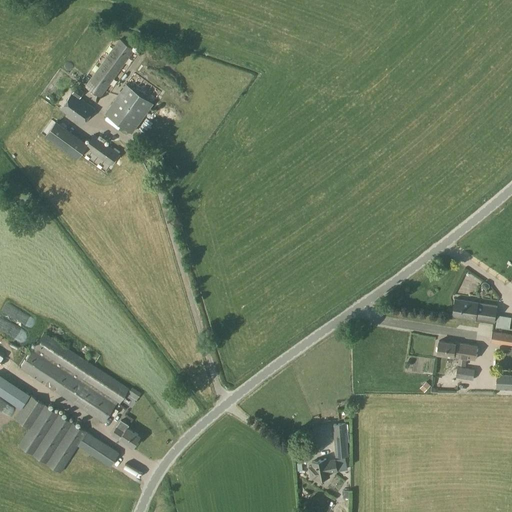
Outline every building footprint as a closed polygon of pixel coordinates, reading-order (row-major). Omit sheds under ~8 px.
[(120,38),(85,86),(100,97),(135,50),(120,38)] [(105,113),(132,133),(153,104),(126,85),(105,113)] [(83,124),(94,108),(79,97),(81,95),(74,90),(61,109),(83,124)] [(86,147),(110,165),(118,153),(94,135),(87,145),(55,122),(45,136),(77,159),(86,147)] [(452,315),(494,322),(497,305),(455,299),(452,315)] [(120,404),(130,389),(44,332),(20,369),(53,390),(104,423),(118,402),(120,404)] [(511,345),(511,335),(492,332),(491,342),(511,345)] [(459,357),(458,365),(465,366),(466,358),(475,359),(477,345),(454,342),(454,344),(439,341),(437,354),(459,357)] [(473,379),(474,369),(458,367),(456,377),(473,379)] [(511,375),(497,375),(496,389),(511,389),(511,375)] [(17,383),(14,388),(29,396),(31,391),(17,383)] [(138,399),(141,393),(132,387),(129,393),(138,399)] [(79,444),(111,465),(119,453),(30,393),(15,418),(30,428),(18,445),(61,473),(79,444)] [(138,404),(133,408),(137,414),(142,409),(138,404)] [(112,418),(103,428),(107,432),(116,421),(112,418)] [(133,447),(140,436),(126,427),(127,424),(121,420),(112,434),(120,439),(120,438),(133,447)] [(336,456),(348,455),(345,423),(333,424),(336,456)] [(337,471),(335,459),(326,461),(326,459),(312,462),(313,466),(309,467),(310,474),(308,477),(311,479),(315,478),(315,479),(330,476),(329,473),(337,471)]
